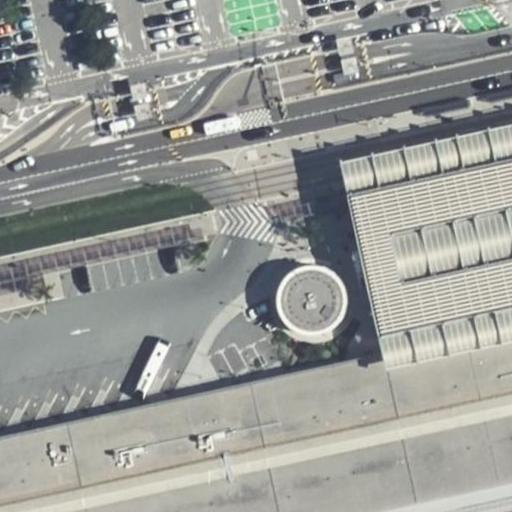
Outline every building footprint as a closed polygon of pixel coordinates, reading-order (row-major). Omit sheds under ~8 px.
[(354,34),(340,38),(342,45),(343,52),(357,49),(356,43),(354,34)] [(359,54),(345,57),(348,72),(363,69),(359,54)] [(146,80),(132,84),(135,98),(149,95),(146,80)] [(151,100),(137,103),(140,118),(154,114),(151,100)] [(511,120),(341,158),(348,193),(511,156),(511,120)] [(511,156),(348,193),(382,351),(180,396),(0,435),(0,511),(494,511),(511,508),(511,156)] [(204,224),(0,269),(0,292),(48,282),(46,271),(207,236),(204,224)] [(327,332),(336,326),(344,318),(349,308),(350,297),(348,286),(343,277),(334,269),(324,265),(313,263),(301,266),(291,273),(284,282),(280,294),(280,306),(285,317),(293,326),(304,332),(316,334),(327,332)]
